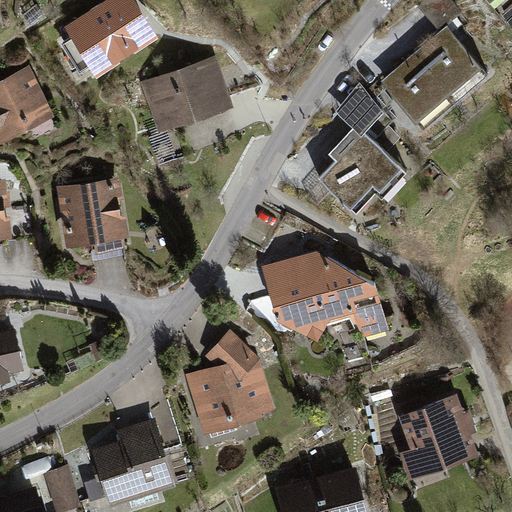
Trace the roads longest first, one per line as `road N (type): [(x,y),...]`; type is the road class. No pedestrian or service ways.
road 1 (residential): [(0,443),(112,378),(176,320),(299,113),(383,0)]
road 2 (track): [(256,185),(421,278),(470,334),(511,453)]
